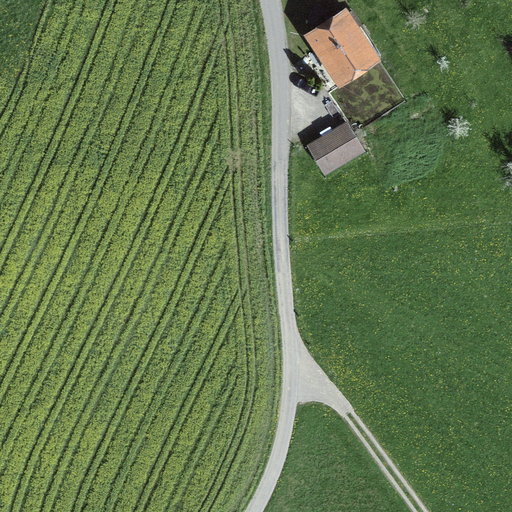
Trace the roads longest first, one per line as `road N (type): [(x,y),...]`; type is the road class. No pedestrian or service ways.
road 1 (unclassified): [(268,0),(293,365),(276,474),(257,511)]
road 2 (track): [(424,511),(378,444),(293,365)]
